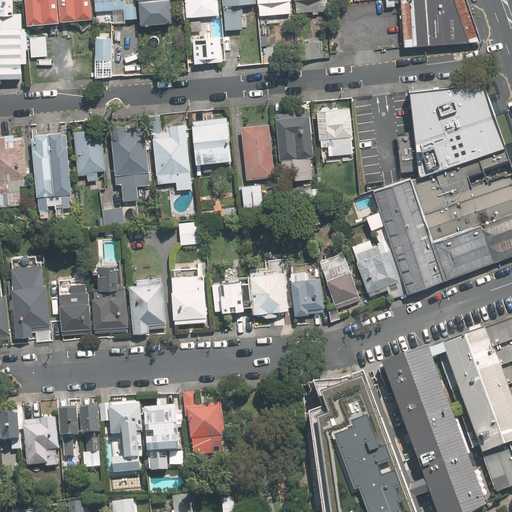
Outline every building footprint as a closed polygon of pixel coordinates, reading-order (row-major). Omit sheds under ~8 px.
[(16,0),(0,0),(0,76),(25,76),(24,11),(17,11),(16,0)] [(61,0),(29,0),(31,23),(63,21),(61,0)] [(95,0),(63,0),(65,21),(97,19),(95,0)] [(128,0),(96,0),(98,24),(130,22),(128,0)] [(171,0),(140,0),(142,25),(173,23),(171,0)] [(188,0),(189,15),(222,14),(221,0),(188,0)] [(259,0),(225,0),(227,27),(246,26),(245,2),(260,1),(259,0)] [(294,0),(261,0),(263,21),(295,20),(294,0)] [(297,0),(298,10),(330,9),(329,0),(297,0)] [(453,0),(401,0),(404,47),(465,41),(453,0)] [(316,26),(303,26),(305,58),(318,58),(316,26)] [(273,62),(272,33),(255,34),(256,50),(265,50),(265,62),(273,62)] [(225,35),(194,37),(196,62),(227,60),(225,35)] [(115,65),(114,36),(97,36),(98,57),(102,57),(102,66),(115,65)] [(409,89),(408,178),(501,147),(481,81),(409,89)] [(356,153),(355,106),(323,106),(324,146),(332,146),(332,153),(356,153)] [(282,115),(284,169),(298,168),(299,179),(317,178),(314,113),(282,115)] [(230,117),(195,119),(199,165),(233,162),(230,117)] [(191,188),(186,121),(171,122),(172,134),(155,135),(158,180),(175,179),(176,189),(191,188)] [(149,122),(116,124),(120,182),(126,182),(127,199),(142,198),(142,183),(153,183),(149,122)] [(273,122),(247,124),(250,178),(276,176),(273,122)] [(95,128),(79,129),(82,173),(90,173),(91,179),(101,178),(101,169),(109,169),(106,131),(95,131),(95,128)] [(51,205),(58,205),(54,132),(37,133),(40,211),(51,210),(51,205)] [(73,132),(54,132),(58,205),(65,205),(65,210),(75,210),(73,132)] [(28,134),(0,134),(0,204),(22,204),(21,184),(30,184),(28,134)] [(408,178),(410,179),(420,212),(511,182),(511,172),(501,147),(408,178)] [(410,179),(377,189),(409,291),(442,281),(441,278),(430,241),(420,212),(410,179)] [(511,182),(420,212),(430,241),(511,214),(511,182)] [(264,184),(245,184),(246,206),(265,205),(264,184)] [(323,186),(306,187),(306,207),(324,207),(323,186)] [(104,226),(140,225),(140,213),(127,213),(127,206),(104,207),(104,226)] [(511,214),(430,241),(441,278),(511,254),(511,214)] [(358,252),(372,294),(403,283),(389,242),(358,252)] [(268,268),(256,268),(257,312),(267,312),(267,316),(280,316),(280,309),(293,309),(292,269),(285,269),(285,257),(267,258),(268,268)] [(352,260),(326,268),(339,307),(365,298),(352,260)] [(104,286),(98,286),(100,329),(133,328),(132,286),(126,286),(125,261),(103,262),(104,286)] [(205,275),(204,261),(175,263),(177,321),(213,320),(211,275),(205,275)] [(2,270),(0,270),(0,337),(13,336),(10,289),(3,290),(2,270)] [(311,270),(296,270),(296,313),(312,313),(312,307),(327,307),(327,274),(311,274),(311,270)] [(47,276),(14,277),(16,334),(38,333),(37,328),(54,327),(52,282),(48,282),(47,276)] [(168,276),(133,278),(136,332),(155,330),(155,321),(171,320),(168,276)] [(249,279),(218,279),(218,308),(249,308),(249,279)] [(94,282),(62,283),(63,339),(95,338),(94,282)] [(341,309),(329,313),(331,322),(343,318),(341,309)] [(294,312),(286,312),(286,329),(295,328),(294,312)] [(511,320),(445,344),(499,497),(511,489),(511,320)] [(431,349),(383,367),(433,511),(474,511),(489,504),(431,349)] [(325,511),(422,511),(374,370),(339,382),(308,390),(325,511)] [(187,415),(193,415),(193,454),(216,454),(216,447),(226,447),(226,402),(199,402),(198,391),(187,391),(187,415)] [(144,471),(142,401),(105,402),(106,421),(114,421),(114,432),(125,432),(126,458),(110,458),(111,472),(144,471)] [(161,405),(149,405),(151,472),(171,472),(170,449),(184,449),(182,402),(161,402),(161,405)] [(103,407),(64,409),(67,458),(80,457),(79,436),(88,436),(89,452),(106,451),(103,407)] [(23,412),(0,413),(0,440),(24,439),(23,412)] [(61,418),(27,420),(29,467),(60,465),(59,449),(63,449),(61,418)] [(175,511),(195,511),(195,493),(175,494),(175,511)] [(137,511),(137,498),(115,499),(115,511),(137,511)]
